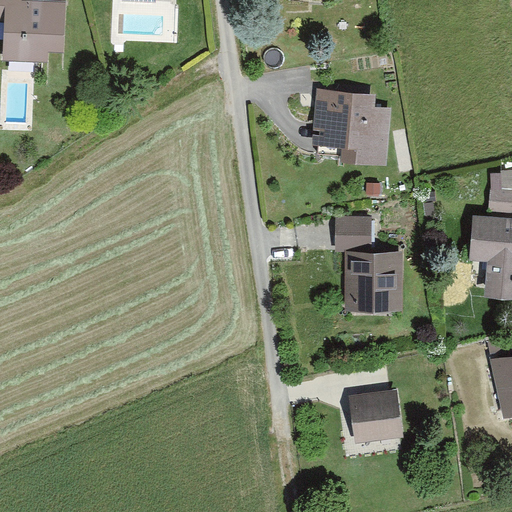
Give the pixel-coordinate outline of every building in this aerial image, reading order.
[(0,0),(0,21),(5,22),(3,61),(48,63),(49,52),(64,53),(67,1),(32,0),(0,0)] [(377,94),(317,90),(313,146),(343,149),(342,163),(387,166),(392,108),(376,107),(377,94)] [(491,190),(489,213),(511,214),(511,171),(491,174),(491,190)] [(372,217),(336,216),(336,251),(346,252),(372,252),(372,217)] [(511,218),(473,216),(470,261),(487,262),(485,298),(511,300),(511,218)] [(372,252),(346,252),(345,311),(403,311),(403,252),(372,252)] [(511,354),(490,360),(504,419),(511,416),(511,354)] [(398,390),(350,396),(356,444),(404,438),(398,390)]
